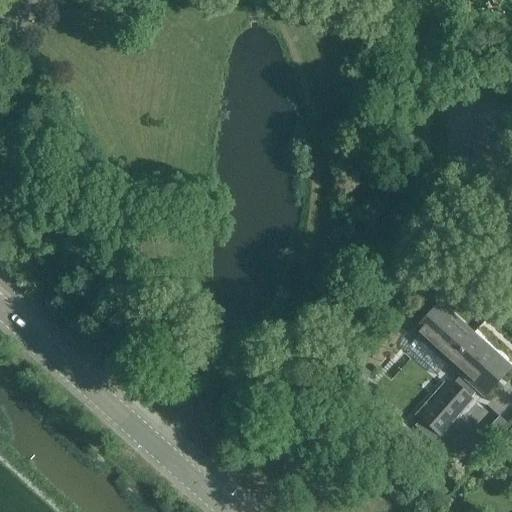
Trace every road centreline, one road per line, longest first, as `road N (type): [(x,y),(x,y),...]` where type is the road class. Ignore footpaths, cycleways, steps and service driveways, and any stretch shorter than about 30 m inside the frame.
road 1 (tertiary): [(224,511),(0,311)]
road 2 (residential): [(511,237),(486,214),(486,107)]
